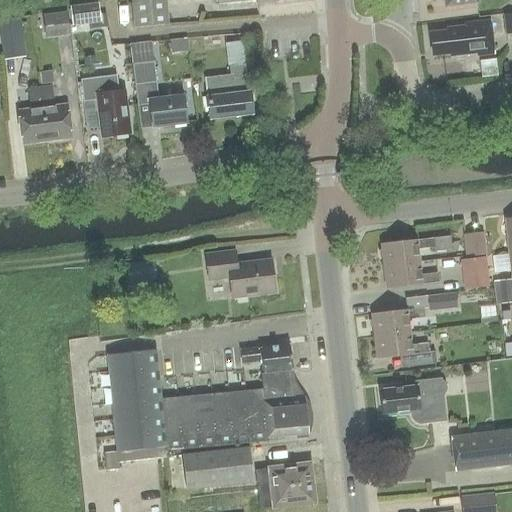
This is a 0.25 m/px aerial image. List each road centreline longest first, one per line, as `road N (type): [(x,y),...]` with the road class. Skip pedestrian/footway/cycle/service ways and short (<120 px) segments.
road 1 (unclassified): [(0,196),(243,163),(327,139)]
road 2 (secondary): [(358,511),(324,216)]
road 3 (unclassified): [(511,201),(324,216)]
road 4 (residential): [(396,42),(410,85),(424,99),(511,97)]
